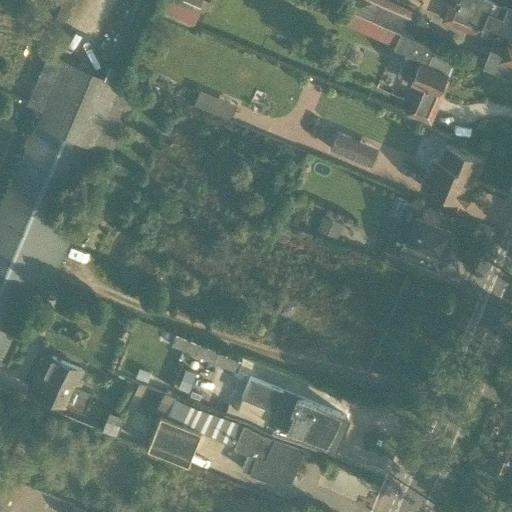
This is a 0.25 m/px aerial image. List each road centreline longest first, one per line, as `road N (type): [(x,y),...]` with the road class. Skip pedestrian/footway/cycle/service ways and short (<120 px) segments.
road 1 (unknown): [(452,408),(253,349),(80,282)]
road 2 (secondary): [(511,264),(408,511)]
